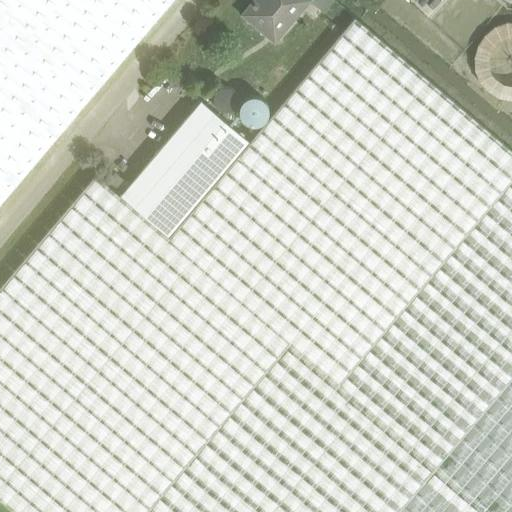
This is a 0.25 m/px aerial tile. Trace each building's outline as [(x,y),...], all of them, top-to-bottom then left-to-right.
[(0,0),(0,202),(171,0),(0,0)] [(255,0),(244,14),(269,35),(284,17),(289,22),(308,0),(309,0),(324,13),(334,0),(255,0)] [(511,511),(511,150),(355,17),(249,141),(169,235),(119,195),(95,174),(0,285),(0,496),(18,511),(511,511)] [(244,94),(244,93),(243,89),(242,86),(238,80),(233,76),(230,75),(225,74),(220,75),(217,76),(211,80),(207,86),(206,89),(206,93),(207,100),(211,106),(217,111),(224,113),(231,112),(237,108),(240,105),(242,101),(244,94)] [(201,99),(119,195),(169,235),(249,141),(201,99)] [(124,181),(113,172),(107,180),(118,189),(124,181)]
